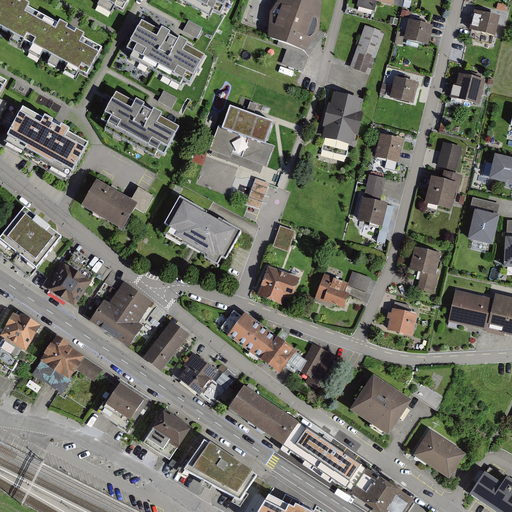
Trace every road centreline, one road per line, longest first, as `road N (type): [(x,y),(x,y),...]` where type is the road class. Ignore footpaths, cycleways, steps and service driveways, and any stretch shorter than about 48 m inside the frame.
road 1 (primary): [(349,511),(0,278)]
road 2 (residential): [(451,511),(247,371),(155,294)]
road 3 (residential): [(458,0),(392,261),(357,346)]
road 4 (residential): [(0,419),(70,433),(204,511)]
road 5 (residential): [(155,294),(177,283),(357,346)]
road 6 (residential): [(155,294),(0,170)]
road 7 (residential): [(357,346),(418,359),(511,356)]
